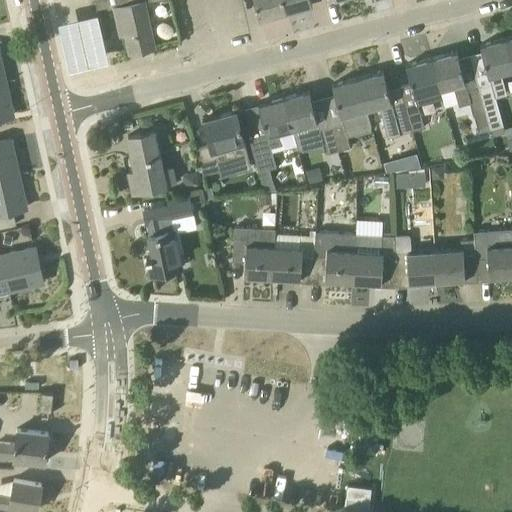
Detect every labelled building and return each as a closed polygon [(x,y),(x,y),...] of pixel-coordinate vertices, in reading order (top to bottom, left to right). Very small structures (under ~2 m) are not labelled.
[(94,0),(96,5),(103,10),(114,7),(143,1),(148,0),(94,0)] [(253,0),(259,18),(285,11),(282,0),(253,0)] [(282,0),(285,11),(312,4),(310,0),(282,0)] [(143,1),(114,7),(118,23),(123,22),(129,52),(154,46),(143,1)] [(100,9),(60,19),(73,68),(113,58),(100,9)] [(490,84),(478,87),(490,128),(502,124),(495,96),(506,93),(500,72),(511,69),(511,64),(505,38),(480,45),(488,76),(490,84)] [(490,128),(478,87),(466,90),(464,82),(457,51),(430,58),(442,98),(443,97),(440,88),(453,85),(459,106),(469,103),(472,114),(474,114),(478,132),(490,128)] [(417,104),(442,98),(430,58),(406,65),(411,84),(400,87),(411,130),(423,127),(417,104)] [(358,77),(366,108),(379,105),(387,137),(411,130),(400,87),(388,90),(383,71),(358,77)] [(342,125),(331,128),(337,150),(350,147),(347,135),(370,129),(369,126),(370,125),(366,108),(358,77),(332,84),(339,115),(342,125)] [(0,118),(13,115),(5,81),(0,81),(0,118)] [(309,91),(284,97),(291,127),(306,123),(312,146),(323,143),(326,153),(337,150),(331,128),(319,131),(316,121),(309,91)] [(276,190),(270,168),(275,166),(270,147),(281,145),(278,130),(291,127),(284,97),(258,104),(265,133),(250,136),(258,171),(261,170),(267,191),(276,190)] [(213,148),(243,141),(236,110),(220,115),(220,114),(203,119),(210,145),(196,148),(202,174),(218,170),(213,148)] [(132,192),(165,186),(153,130),(128,136),(135,171),(128,172),(132,192)] [(0,177),(18,173),(10,138),(0,140),(0,177)] [(173,166),(161,168),(165,185),(177,182),(173,166)] [(319,167),(305,171),(308,183),(322,180),(319,167)] [(443,167),(431,168),(432,180),(444,179),(443,167)] [(411,172),(395,173),(396,188),(412,187),(411,173),(411,172)] [(0,213),(26,208),(18,173),(0,177),(0,213)] [(356,177),(356,186),(370,186),(370,177),(356,177)] [(210,185),(201,188),(204,199),(213,196),(210,185)] [(259,193),(259,203),(269,203),(269,193),(259,193)] [(166,201),(167,206),(143,211),(146,223),(148,223),(150,235),(147,235),(148,236),(149,236),(153,255),(146,257),(146,260),(147,260),(150,274),(181,267),(170,218),(193,213),(189,196),(166,201)] [(271,277),(275,234),(275,230),(234,227),(232,261),(244,262),(244,275),(271,277)] [(494,276),(511,274),(511,229),(473,232),(474,239),(477,281),(494,280),(494,276)] [(352,281),(355,234),(315,231),(314,236),(311,283),(329,284),(330,280),(352,281)] [(311,283),(314,236),(275,234),(271,277),(295,278),(294,282),(311,283)] [(394,253),(393,236),(355,234),(352,281),(375,282),(375,286),(394,287),(394,253)] [(461,248),(434,250),(436,280),(459,278),(459,283),(477,281),(474,239),(460,240),(461,248)] [(1,255),(9,290),(43,282),(35,247),(1,255)] [(434,250),(405,253),(394,253),(394,287),(394,288),(414,286),(414,281),(436,280),(434,250)] [(0,291),(9,290),(1,255),(0,255),(0,291)] [(50,411),(52,393),(42,392),(40,410),(50,411)] [(45,462),(48,432),(16,429),(15,443),(0,441),(0,456),(13,458),(13,459),(45,462)] [(37,511),(41,484),(14,478),(10,495),(0,492),(0,507),(8,509),(24,511),(25,509),(37,511)]
